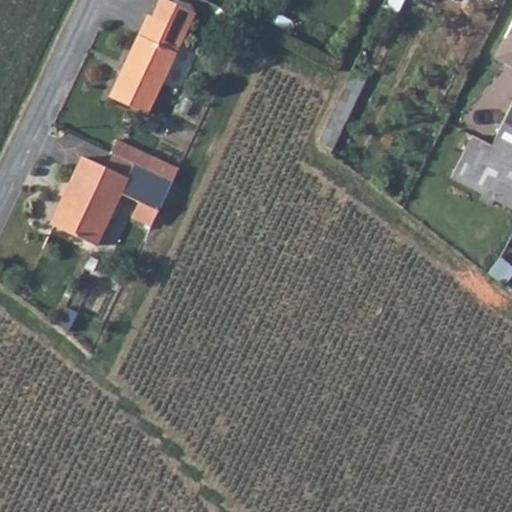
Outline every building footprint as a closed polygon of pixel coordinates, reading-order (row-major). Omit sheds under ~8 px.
[(170,0),(153,0),(148,12),(182,27),(190,9),(170,0)] [(394,18),(402,0),(385,0),(380,11),(394,18)] [(143,9),(105,92),(143,109),(182,27),(148,12),(143,9)] [(511,30),(500,54),(511,60),(511,30)] [(364,78),(352,72),(317,143),(329,152),(364,78)] [(471,140),(451,179),(511,210),(511,103),(487,149),(471,140)] [(148,166),(155,151),(113,131),(106,145),(131,158),(148,166)] [(170,176),(177,161),(155,151),(148,166),(170,176)] [(148,166),(131,158),(124,174),(81,154),(49,221),(93,241),(119,186),(156,204),(170,176),(148,166)]
